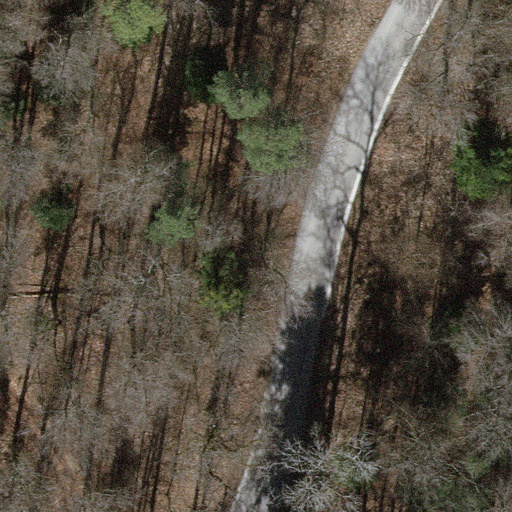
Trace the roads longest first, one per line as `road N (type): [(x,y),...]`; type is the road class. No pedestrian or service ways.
road 1 (tertiary): [(256,511),(288,415),(317,245),(372,93),(418,0)]
road 2 (track): [(0,385),(61,468),(76,511)]
